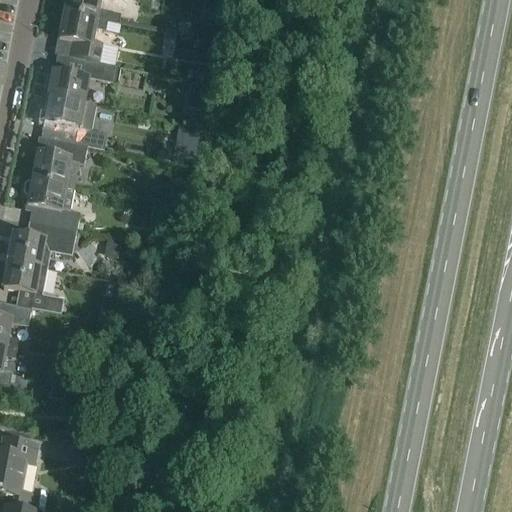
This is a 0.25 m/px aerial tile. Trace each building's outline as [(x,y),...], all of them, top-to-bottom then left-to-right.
[(66,0),(63,17),(107,25),(118,27),(119,23),(120,17),(109,15),(99,13),(101,0),(104,0),(111,1),(111,0),(66,0)] [(205,4),(202,21),(218,24),(221,8),(205,4)] [(59,39),(58,44),(71,47),(69,60),(84,63),(86,64),(99,66),(102,52),(102,48),(93,46),(95,32),(105,34),(107,25),(63,17),(59,39)] [(52,74),(47,100),(84,107),(89,82),(112,86),(115,69),(99,66),(86,64),(84,63),(81,80),(56,75),(54,75),(52,74)] [(47,100),(43,125),(44,126),(45,126),(71,131),(68,146),(70,147),(87,150),(103,153),(106,137),(90,134),(95,109),(84,107),(47,100)] [(36,160),(31,183),(76,191),(80,167),(84,168),(87,150),(70,147),(68,146),(54,144),(51,159),(37,156),(36,156),(36,160)] [(25,187),(24,196),(26,199),(28,199),(27,205),(26,209),(34,211),(44,212),(41,228),(45,229),(76,234),(80,216),(71,214),(76,191),(31,183),(31,185),(29,185),(25,187)] [(13,238),(8,266),(47,273),(51,255),(72,259),(76,234),(45,229),(42,243),(29,241),(27,241),(13,238)] [(8,266),(3,292),(17,294),(22,295),(32,297),(29,313),(31,313),(60,318),(63,303),(43,299),(47,273),(8,266)] [(0,349),(16,353),(18,343),(8,341),(11,327),(27,330),(31,313),(29,313),(27,312),(27,311),(19,310),(15,309),(1,306),(0,311),(0,349)] [(0,392),(8,394),(12,376),(2,374),(5,360),(14,362),(16,353),(0,349),(0,392)] [(12,509),(26,511),(28,511),(31,497),(19,495),(24,467),(33,469),(36,448),(3,442),(0,455),(0,454),(0,496),(14,499),(12,509)]
